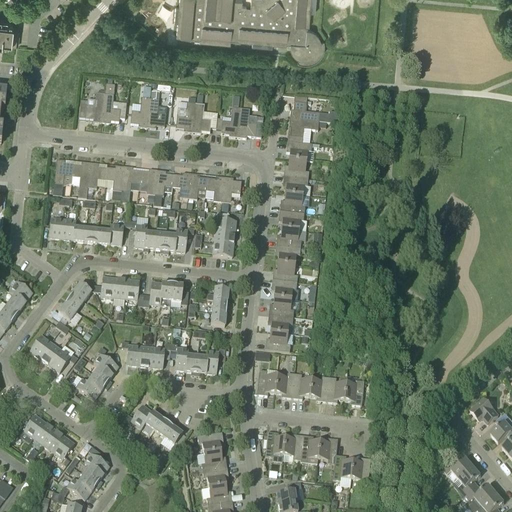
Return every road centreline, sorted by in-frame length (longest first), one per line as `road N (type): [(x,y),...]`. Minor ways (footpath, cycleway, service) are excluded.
road 1 (residential): [(264,168),(248,157),(25,135)]
road 2 (residential): [(252,278),(81,261),(62,277)]
road 3 (residential): [(89,437),(125,386),(240,394)]
road 4 (residential): [(511,488),(457,424),(466,400),(511,362)]
road 5 (residential): [(23,394),(7,364),(10,350),(62,277)]
road 6 (residential): [(62,277),(17,246),(19,175)]
